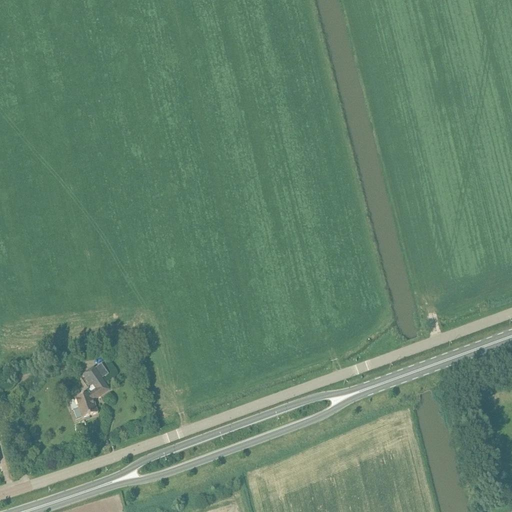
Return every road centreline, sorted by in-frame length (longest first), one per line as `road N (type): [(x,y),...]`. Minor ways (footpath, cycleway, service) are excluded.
road 1 (unclassified): [(0,494),(511,312)]
road 2 (primary): [(363,390),(308,399),(148,457),(111,483)]
road 3 (primary): [(111,483),(158,476),(317,418),(363,390)]
road 4 (primary): [(363,390),(511,335)]
